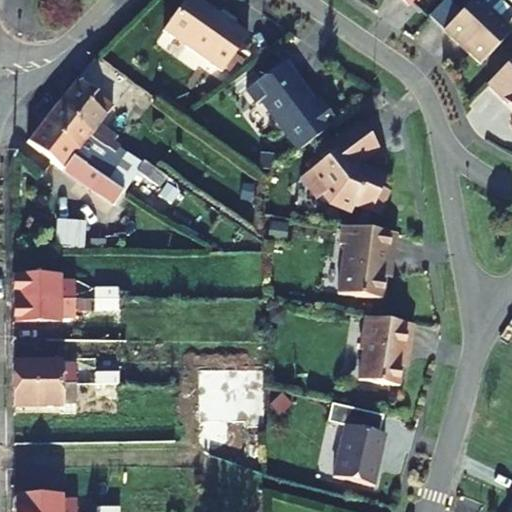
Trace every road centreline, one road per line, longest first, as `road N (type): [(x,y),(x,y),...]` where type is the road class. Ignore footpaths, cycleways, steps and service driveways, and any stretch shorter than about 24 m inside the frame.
road 1 (residential): [(306,0),(416,75),(438,114),(445,152)]
road 2 (residential): [(428,511),(480,326)]
road 3 (residential): [(445,152),(480,326)]
road 4 (residential): [(126,0),(59,57),(0,82)]
